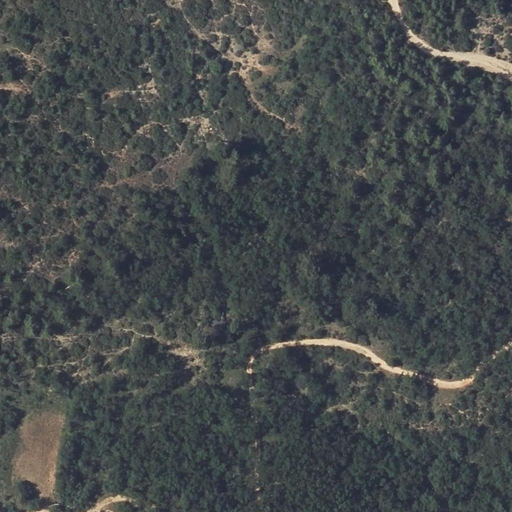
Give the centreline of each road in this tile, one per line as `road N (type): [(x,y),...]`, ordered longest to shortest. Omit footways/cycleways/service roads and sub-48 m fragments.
road 1 (track): [(260,511),(271,433),(252,368),(261,343),(337,334),(405,370),(454,379),(511,346)]
road 2 (track): [(397,0),(422,47),(511,71)]
